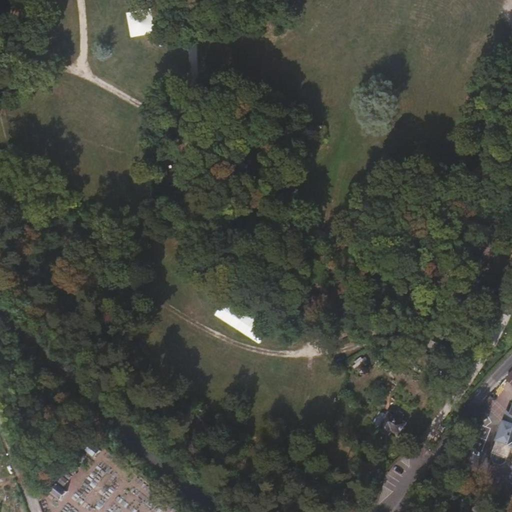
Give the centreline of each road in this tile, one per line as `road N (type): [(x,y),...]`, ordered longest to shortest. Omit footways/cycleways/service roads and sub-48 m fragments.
road 1 (unclassified): [(218,511),(0,307)]
road 2 (unclassified): [(511,360),(428,470)]
